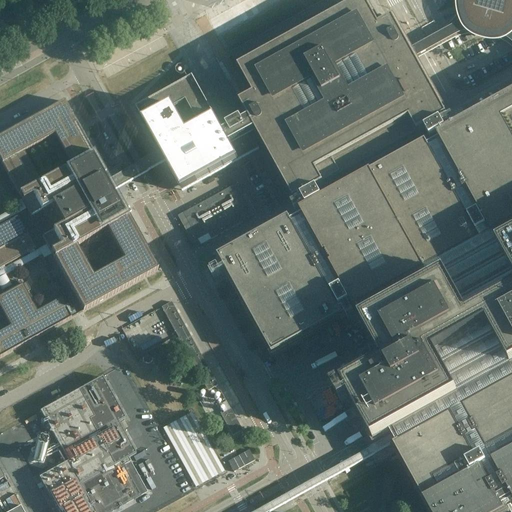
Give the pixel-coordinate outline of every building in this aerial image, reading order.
[(159,153),(166,164),(183,195),(239,166),(259,154),(256,147),(261,145),(290,198),(294,205),(291,207),(296,217),(299,215),(300,217),(304,223),(293,229),(290,223),(219,261),(227,276),(221,279),(219,275),(212,279),(215,285),(228,278),(246,311),(274,364),(345,325),(341,317),(351,312),(355,320),(362,333),(386,376),(366,387),(347,397),(374,446),(392,437),(395,443),(399,450),(402,456),(404,460),(402,461),(430,511),(503,511),(504,511),(508,510),(510,509),(511,507),(511,100),(478,119),(459,130),(452,118),(447,121),(421,74),(415,62),(409,52),(409,51),(394,25),(384,6),(380,0),(204,0),(201,2),(187,9),(241,108),(248,121),(242,124),(227,132),(222,135),(216,123),(214,119),(193,80),(136,110),(144,126),(159,153)] [(511,0),(455,0),(456,0),(456,21),(468,36),(473,39),(489,45),(505,44),(511,37),(511,0)] [(468,36),(456,21),(445,30),(409,51),(415,62),(456,40),(468,36)] [(53,257),(83,312),(158,270),(147,252),(116,196),(114,198),(111,193),(110,191),(108,187),(105,182),(102,178),(105,176),(64,102),(0,137),(0,161),(23,204),(28,211),(31,217),(41,211),(52,232),(43,237),(42,237),(45,243),(53,257)] [(166,164),(159,153),(105,182),(111,193),(166,164)] [(239,186),(181,217),(193,238),(198,235),(201,241),(206,238),(209,243),(256,217),(239,186)] [(0,268),(36,249),(18,216),(0,226),(0,268)] [(1,332),(0,329),(0,357),(71,318),(60,299),(54,302),(53,300),(46,304),(47,306),(37,312),(26,292),(30,290),(26,283),(22,285),(20,281),(10,287),(0,292),(0,315),(3,314),(10,327),(1,332)] [(218,386),(171,302),(162,308),(181,343),(207,391),(218,386)] [(112,511),(147,493),(129,459),(136,455),(118,423),(125,419),(102,377),(41,411),(40,412),(40,413),(57,444),(40,454),(36,454),(34,454),(33,456),(31,458),(32,460),(33,463),(35,464),(37,464),(39,463),(42,462),(43,459),(60,450),(67,462),(38,478),(56,511),(112,511)] [(242,431),(218,386),(207,391),(202,394),(214,417),(219,415),(231,437),(242,431)] [(347,397),(340,386),(333,389),(340,401),(347,397)] [(192,408),(158,427),(165,440),(193,493),(228,474),(222,462),(192,408)] [(248,451),(228,462),(233,473),(254,461),(248,451)]
